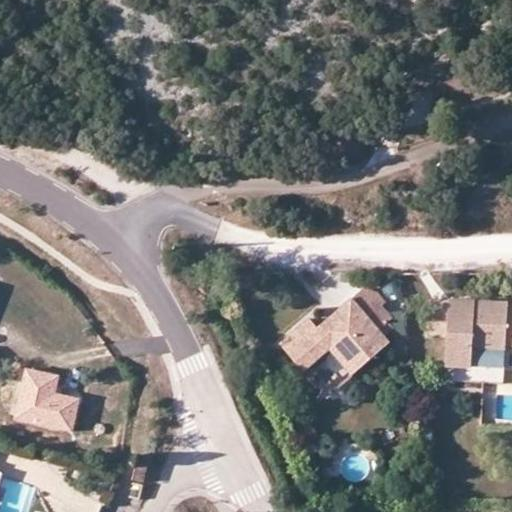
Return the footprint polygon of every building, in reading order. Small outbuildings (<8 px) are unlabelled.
[(331,156),(362,149),(356,125),(325,132),(331,156)] [(331,156),(325,132),(320,133),(327,158),(331,156)] [(364,293),(353,301),(355,304),(369,319),(385,305),(376,294),(364,293)] [(353,301),(339,314),(318,331),(307,323),(280,345),(302,371),(329,350),(352,378),(392,344),(385,336),(369,319),(355,304),(353,301)] [(511,302),(453,305),(453,306),(453,310),(454,340),(454,368),(479,367),(478,354),(511,352),(511,302)] [(396,318),(385,305),(369,319),(385,336),(394,329),(389,324),(396,318)] [(453,310),(435,310),(436,340),(454,340),(453,310)] [(60,376),(25,368),(13,420),(72,434),(80,398),(56,392),(60,376)] [(133,459),(129,477),(140,479),(144,461),(133,459)]
